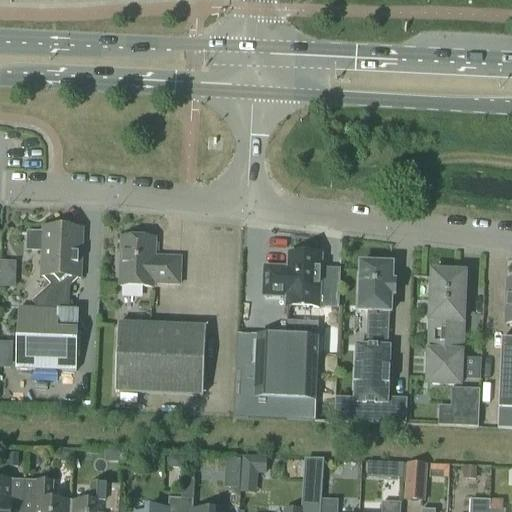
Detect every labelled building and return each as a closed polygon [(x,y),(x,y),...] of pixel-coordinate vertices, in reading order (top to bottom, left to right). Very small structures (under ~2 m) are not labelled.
[(57,230),(43,230),(43,235),(28,235),(27,251),(42,251),(41,277),(42,278),(50,286),(35,301),(34,311),(18,310),(15,370),(75,373),(77,332),(63,331),(57,325),(58,313),(68,314),(69,287),(78,279),(79,279),(81,231),(67,231),(63,226),(63,225),(62,225),(62,226),(57,230)] [(179,286),(180,260),(154,259),(155,241),(146,240),(144,237),(132,236),(130,239),(121,239),(119,287),(153,289),(153,285),(179,286)] [(264,269),(263,297),(287,298),(286,308),(318,309),(338,310),(340,271),(320,270),(320,258),(314,257),(310,255),(307,254),(303,254),(299,255),(295,257),(288,256),(288,270),(264,269)] [(356,348),(354,400),(335,399),(334,423),(406,426),(407,400),(386,399),(387,385),(385,379),(385,375),(388,369),(388,349),(386,349),(388,314),(390,314),(391,297),(394,297),(394,283),(391,283),(392,266),(384,266),(384,264),(381,262),(377,262),(375,262),(371,262),(368,263),(368,265),(360,265),(359,295),(365,295),(364,313),(368,313),(366,348),(356,348)] [(464,275),(431,273),(427,386),(460,387),(464,275)] [(286,324),(285,338),(317,340),(317,325),(286,324)] [(202,397),(205,329),(117,326),(114,394),(202,397)] [(237,337),(234,419),(314,422),(314,402),(317,340),(257,338),(237,337)] [(511,340),(501,340),(497,430),(511,430),(511,340)] [(478,429),(479,392),(452,391),(450,428),(478,429)] [(60,464),(72,465),(72,452),(60,452),(60,464)] [(9,455),(8,469),(17,469),(18,455),(9,455)] [(167,465),(170,468),(178,468),(181,466),(181,462),(179,459),(170,459),(167,461),(167,465)] [(243,459),(243,461),(240,493),(248,493),(249,473),(265,475),(266,462),(266,460),(243,459)] [(304,464),(303,477),(322,478),(323,464),(323,462),(305,461),(304,464)] [(367,466),(366,478),(402,480),(403,468),(403,465),(367,463),(367,466)] [(425,503),(427,469),(427,466),(405,465),(405,468),(403,502),(425,503)] [(476,468),(463,468),(463,470),(463,476),(475,477),(476,471),(476,468)] [(181,480),(181,493),(180,500),(179,511),(192,511),(193,501),(194,481),(181,480)] [(22,511),(24,482),(0,481),(0,511),(10,511),(11,509),(22,510),(22,511)] [(53,484),(24,482),(22,511),(70,511),(71,503),(52,502),(53,484)] [(118,511),(119,487),(89,486),(89,504),(71,503),(70,511),(118,511)] [(147,511),(146,511),(179,511),(180,500),(168,500),(167,511),(147,511)] [(337,511),(338,502),(319,501),(318,511),(337,511)] [(488,511),(489,511),(490,502),(471,501),(470,511),(488,511)]
